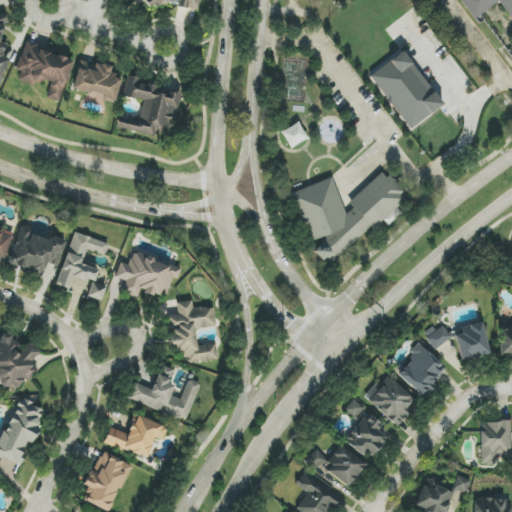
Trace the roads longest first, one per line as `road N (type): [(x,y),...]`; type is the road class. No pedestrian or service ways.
road 1 (tertiary): [(230,0),(217,148),(225,222),(236,256),(270,301),(333,358)]
road 2 (tertiary): [(270,240),(245,205),(201,183),(54,152),(0,131)]
road 3 (tertiary): [(0,167),(111,204),(194,209),(234,181),(251,136)]
road 4 (secondary): [(331,314),(236,427),(182,511)]
road 5 (secondary): [(357,335),(511,195)]
road 6 (residential): [(511,384),(483,385),(369,511)]
road 7 (tertiary): [(236,256),(248,331),(236,427)]
road 8 (residential): [(32,511),(75,420),(79,361)]
road 9 (secondary): [(511,160),(391,258)]
road 10 (tertiary): [(251,136),(264,0)]
road 11 (residential): [(164,46),(88,26),(49,5)]
